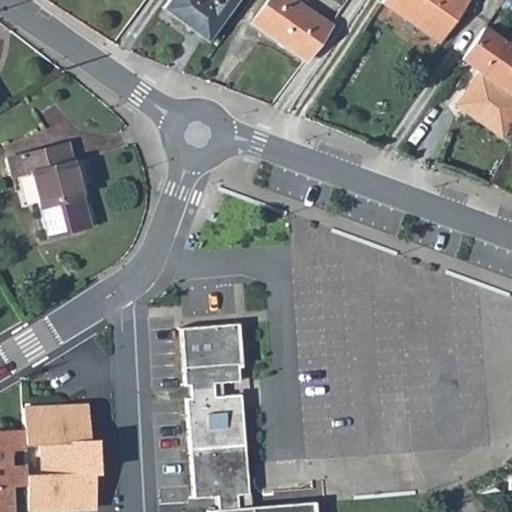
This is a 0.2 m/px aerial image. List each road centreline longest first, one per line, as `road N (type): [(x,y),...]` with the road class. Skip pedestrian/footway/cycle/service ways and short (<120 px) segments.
road 1 (tertiary): [(229,131),(511,235)]
road 2 (residential): [(119,296),(131,511)]
road 3 (tertiary): [(9,0),(180,111)]
road 4 (residential): [(189,161),(162,234),(119,296)]
road 5 (residential): [(119,296),(0,367)]
